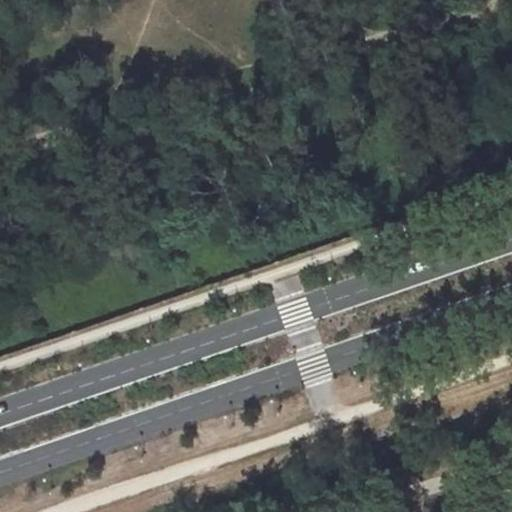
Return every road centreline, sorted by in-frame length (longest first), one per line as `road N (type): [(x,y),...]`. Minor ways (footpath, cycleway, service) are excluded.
road 1 (primary): [(0,472),(511,297)]
road 2 (primary): [(511,239),(0,414)]
